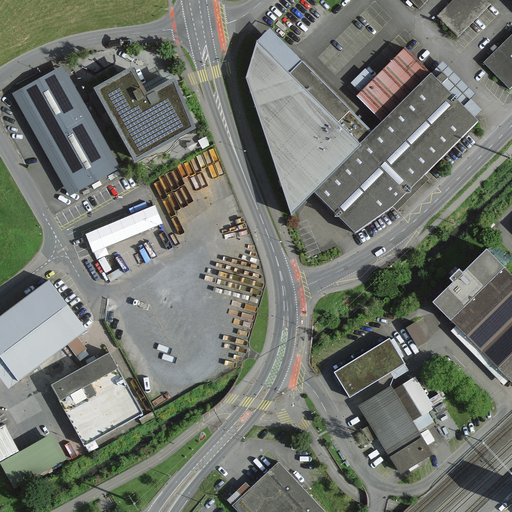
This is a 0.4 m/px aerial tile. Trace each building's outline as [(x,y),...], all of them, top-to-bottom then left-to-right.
[(491,4),(486,0),(453,0),(437,17),(457,38),(491,4)] [(511,36),(483,66),(510,92),(511,89),(511,36)] [(291,70),(259,38),(248,75),(294,212),(316,189),(375,131),(303,58),(291,70)] [(402,52),(359,95),(385,121),(429,78),(402,52)] [(61,67),(14,95),(75,194),(121,166),(61,67)] [(365,68),(352,81),(360,89),(374,76),(365,68)] [(190,126),(170,80),(143,95),(129,70),(97,87),(134,156),(190,126)] [(375,131),(316,189),(357,230),(362,236),(394,205),(475,125),(429,78),(385,121),(375,131)] [(147,280),(202,377),(247,352),(239,339),(244,336),(227,306),(235,301),(204,247),(147,280)] [(456,281),(436,301),(511,380),(511,269),(491,248),(467,270),(464,267),(453,278),(456,281)] [(85,328),(49,280),(0,316),(0,369),(10,383),(85,328)] [(389,339),(335,373),(350,397),(404,364),(389,339)] [(52,386),(85,446),(142,415),(109,355),(52,386)] [(361,408),(393,459),(422,441),(391,390),(361,408)] [(442,399),(427,408),(447,441),(462,432),(442,399)] [(4,425),(0,427),(0,458),(17,450),(4,425)] [(65,459),(51,434),(0,462),(0,463),(13,488),(65,459)] [(431,456),(422,441),(393,459),(402,474),(431,456)] [(326,511),(279,462),(233,506),(238,511),(326,511)]
